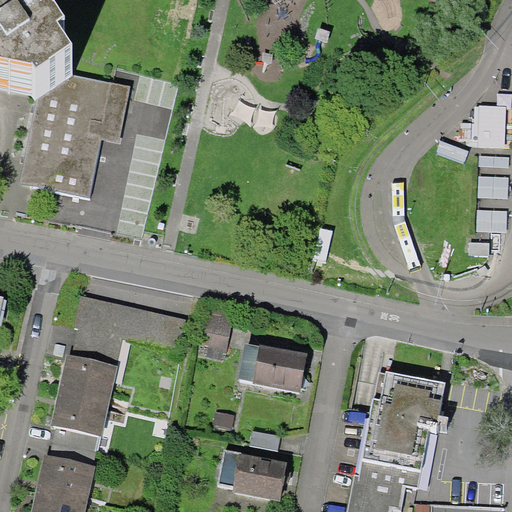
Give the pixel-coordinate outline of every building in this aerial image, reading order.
[(0,92),(31,98),(35,104),(71,80),(56,58),(63,54),(48,31),(41,36),(35,26),(46,18),(33,0),(18,0),(0,12),(0,92)] [(128,92),(112,89),(71,80),(35,104),(28,137),(18,185),(29,187),(89,199),(100,144),(117,148),(128,92)] [(509,157),(479,155),(478,166),(509,167),(509,157)] [(508,177),(479,176),(478,197),(507,198),(508,177)] [(506,210),(477,209),(477,231),(505,231),(506,210)] [(489,242),(469,242),(468,255),(489,256),(489,242)] [(76,334),(87,336),(94,307),(79,303),(72,333),(76,334)] [(87,336),(102,340),(109,310),(94,307),(87,336)] [(102,340),(117,343),(124,314),(109,310),(102,340)] [(122,345),(132,347),(139,317),(124,314),(117,343),(122,345)] [(132,347),(147,350),(154,320),(139,317),(132,347)] [(231,322),(204,317),(199,345),(209,347),(208,354),(224,357),(231,322)] [(147,350),(162,354),(169,324),(154,320),(147,350)] [(162,354),(177,357),(184,327),(169,324),(162,354)] [(76,334),(69,365),(115,376),(122,345),(117,343),(102,340),(87,336),(76,334)] [(238,385),(297,397),(304,365),(244,353),(238,385)] [(69,365),(62,397),(107,407),(115,376),(69,365)] [(448,422),(439,421),(446,387),(439,386),(379,374),(358,477),(394,484),(418,489),(430,433),(436,434),(437,430),(447,432),(448,422)] [(96,457),(107,407),(62,397),(50,446),(96,457)] [(249,449),(275,454),(278,441),(252,436),(249,449)] [(50,446),(38,496),(84,507),(96,457),(50,446)] [(240,460),(222,456),(216,490),(234,494),(233,497),(277,505),(283,472),(239,464),(240,460)] [(388,511),(394,484),(358,477),(354,476),(347,511),(388,511)] [(38,496),(34,511),(82,511),(84,507),(38,496)]
